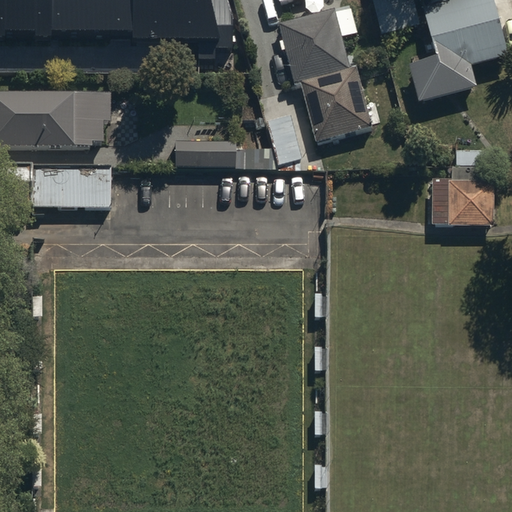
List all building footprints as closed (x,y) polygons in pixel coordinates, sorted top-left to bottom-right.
[(117,54),(116,43),(116,27),(105,27),(105,14),(54,15),(54,0),(13,0),(14,14),(2,14),(3,69),(104,68),(104,54),(115,54),(117,54)] [(277,0),(280,11),(321,0),(277,0)] [(371,0),(383,43),(421,32),(411,0),(371,0)] [(509,67),(492,1),(425,18),(439,69),(411,76),(421,113),(477,98),(472,77),(509,67)] [(336,19),(280,34),(295,94),(303,92),(318,151),(373,137),(358,76),(350,78),(342,46),(359,42),(352,16),(336,20),(336,19)] [(117,54),(115,54),(115,73),(150,73),(150,57),(142,57),(142,43),(116,43),(117,54)] [(112,104),(0,104),(0,159),(93,159),(93,151),(104,151),(104,131),(112,131),(112,104)] [(289,122),(265,129),(278,176),(301,170),(289,122)] [(235,150),(176,149),(176,175),(235,175),(235,150)] [(488,177),(457,175),(453,175),(454,186),(430,186),(431,235),(449,235),(449,237),(495,237),(495,177),(488,177)] [(0,215),(35,216),(35,179),(0,179),(0,215)] [(41,179),(41,216),(112,216),(112,179),(41,179)]
